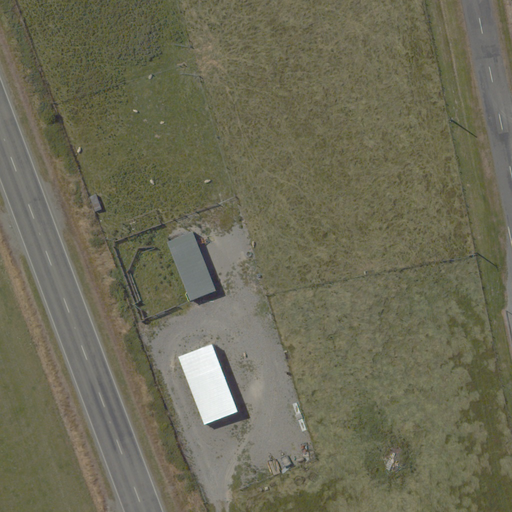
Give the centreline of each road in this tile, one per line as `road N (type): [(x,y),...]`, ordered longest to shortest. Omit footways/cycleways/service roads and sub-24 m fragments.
road 1 (primary): [(142,511),(0,128)]
road 2 (residential): [(475,0),(511,177)]
